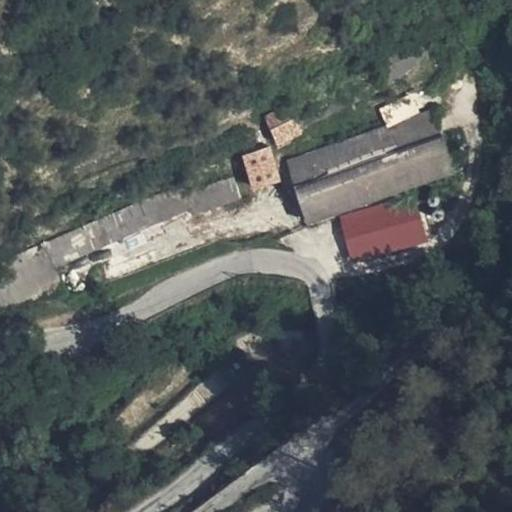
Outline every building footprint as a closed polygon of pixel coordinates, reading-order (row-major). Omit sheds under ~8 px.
[(338,65),(292,92),(303,113),(350,86),(338,65)] [(311,184),(445,109),(426,76),(406,89),(411,98),(298,161),(311,184)] [(291,91),(268,103),(282,131),(306,118),(303,113),(292,92),(291,91)] [(349,193),(417,158),(460,136),(445,109),(311,184),(323,206),(349,193)] [(270,136),(248,144),(259,175),(282,167),(270,136)] [(352,198),(427,178),(417,158),(349,193),(352,198)] [(235,167),(191,188),(198,205),(243,185),(235,167)] [(438,200),(427,178),(352,198),(370,235),(438,200)]
